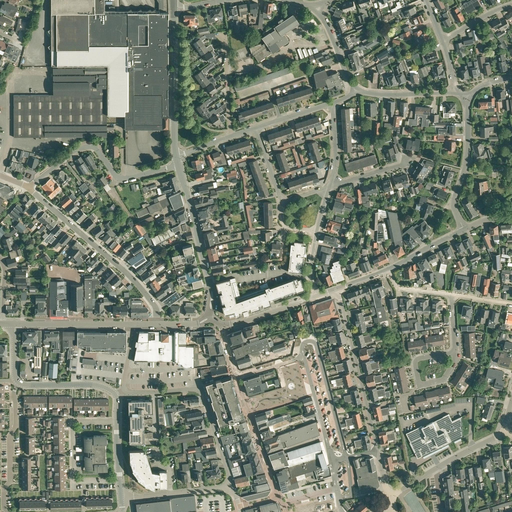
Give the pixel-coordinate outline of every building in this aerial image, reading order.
[(14,95),(14,137),(78,137),(96,137),(99,137),(107,137),(107,130),(107,127),(107,111),(108,111),(108,116),(125,116),(125,124),(125,129),(160,129),(164,129),(169,129),(169,116),(168,115),(168,74),(169,74),(169,67),(168,67),(168,13),(159,13),(159,10),(156,10),(155,9),(152,10),(151,10),(150,9),(147,10),(142,10),(141,9),(137,10),(132,10),(131,9),(127,10),(104,11),(104,0),(51,0),(51,30),(50,29),(47,31),(50,34),(51,34),(51,46),(50,45),(48,47),(50,50),(52,50),(52,59),(52,67),(53,67),(53,95),(28,95),(23,95),(14,95)] [(350,10),(356,8),(353,0),(347,2),(350,10)] [(367,8),(364,0),(358,0),(361,7),(362,9),(367,8)] [(441,0),(436,0),(434,1),(439,10),(445,7),(444,5),(441,0)] [(462,5),(464,8),(467,14),(471,12),(481,6),(478,0),(477,0),(470,0),(467,2),(466,2),(464,3),(464,4),(462,5)] [(15,7),(5,2),(3,5),(2,5),(0,9),(0,10),(13,17),(16,11),(17,11),(18,8),(15,7)] [(263,9),(263,12),(262,18),(267,18),(267,15),(270,16),(271,12),(272,12),(272,9),(271,9),(272,3),(264,2),(264,5),(263,5),(263,9)] [(344,12),(350,10),(347,2),(342,4),(344,12)] [(257,17),(256,12),(257,12),(257,7),(257,3),(249,4),(250,12),(253,12),(253,17),(257,17)] [(247,9),(246,4),(238,5),(240,17),(243,17),(243,15),(248,14),(247,9)] [(233,6),(233,5),(230,6),(230,7),(229,7),(230,10),(228,10),(229,15),(233,14),(234,21),(238,20),(237,13),(236,6),(233,6)] [(411,8),(410,5),(392,13),(393,16),(401,13),(403,18),(407,17),(409,17),(409,15),(416,12),(414,7),(411,8)] [(462,11),(459,7),(457,8),(453,10),(455,15),(454,15),(458,22),(464,19),(461,12),(462,11)] [(208,23),(214,22),(213,17),(222,16),(221,8),(210,10),(210,14),(206,15),(208,23)] [(446,27),(451,24),(450,21),(451,21),(447,12),(442,14),(445,19),(443,20),(445,24),(444,25),(445,27),(446,27)] [(298,23),(293,14),(283,21),(282,19),(278,21),(280,23),(276,26),(275,25),(263,33),(264,36),(261,38),(265,42),(261,45),(261,43),(249,48),(251,54),(253,53),(255,55),(254,55),(258,62),(272,53),(279,48),(278,47),(281,45),(284,46),(285,45),(286,45),(287,45),(287,44),(288,44),(288,43),(289,43),(289,42),(289,41),(289,40),(289,39),(289,38),(289,37),(288,36),(287,35),(286,35),(285,34),(285,35),(283,33),(298,23)] [(184,24),(197,24),(197,19),(197,15),(194,15),(184,15),(184,16),(183,17),(183,18),(184,19),(184,24)] [(423,22),(421,15),(415,17),(416,17),(414,18),(414,16),(410,17),(412,23),(413,22),(414,25),(423,22)] [(1,17),(0,16),(0,23),(2,25),(4,22),(11,25),(12,22),(1,16),(1,17)] [(337,27),(345,24),(343,18),(335,21),(337,27)] [(501,23),(499,18),(492,22),(495,29),(499,27),(501,30),(509,26),(506,19),(504,20),(504,21),(501,23)] [(345,24),(337,27),(339,33),(347,30),(346,26),(350,25),(349,22),(345,24)] [(198,36),(206,34),(210,33),(209,27),(197,29),(198,36)] [(411,30),(406,32),(403,34),(404,38),(405,40),(411,38),(415,38),(419,36),(422,44),(431,41),(427,32),(423,34),(421,29),(413,33),(412,30),(411,30)] [(197,49),(204,44),(201,41),(206,38),(215,36),(214,33),(209,34),(204,35),(203,36),(202,35),(198,36),(192,37),(195,41),(193,43),(197,49)] [(343,43),(356,38),(355,36),(350,38),(349,34),(341,37),(343,43)] [(366,47),(375,42),(372,37),(363,43),(366,47)] [(474,43),(474,41),(473,37),(463,39),(465,45),(474,43)] [(504,48),(508,46),(502,37),(499,38),(501,43),(503,45),(504,48)] [(356,38),(343,43),(346,48),(353,45),(352,43),(355,41),(354,39),(356,39),(356,38)] [(0,49),(5,51),(8,44),(4,42),(0,48),(0,49)] [(464,51),(462,42),(455,44),(458,53),(459,52),(460,56),(466,55),(465,51),(464,51)] [(8,44),(5,51),(9,53),(7,57),(11,59),(13,55),(12,55),(14,52),(11,50),(13,46),(8,44)] [(208,53),(214,49),(211,44),(206,47),(204,44),(197,49),(201,55),(206,51),(208,53)] [(302,58),(310,56),(308,48),(304,49),(303,48),(299,49),(302,58)] [(214,49),(208,53),(205,55),(209,62),(215,58),(215,57),(219,54),(217,51),(215,53),(213,50),(214,49)] [(377,56),(379,60),(389,54),(387,49),(377,56)] [(351,62),(359,59),(357,51),(348,54),(351,62)] [(428,54),(427,51),(421,53),(423,59),(428,57),(429,61),(438,58),(436,51),(428,54)] [(323,57),(321,53),(314,55),(317,63),(322,62),(323,64),(331,61),(329,54),(323,57)] [(505,61),(503,54),(498,55),(499,62),(498,62),(500,71),(507,70),(505,61)] [(477,60),(479,68),(483,68),(484,74),(491,73),(489,62),(485,62),(484,56),(483,56),(482,55),(479,55),(477,56),(477,57),(477,60)] [(383,66),(390,63),(390,62),(388,58),(381,60),(381,62),(383,65),(383,66)] [(354,70),(362,67),(359,59),(351,62),(354,70)] [(406,63),(405,59),(401,60),(406,72),(409,71),(407,65),(407,64),(407,63),(406,63)] [(479,68),(477,60),(473,60),(475,67),(470,68),(471,77),(472,77),(473,78),(475,77),(475,76),(476,76),(480,75),(479,68)] [(205,76),(203,73),(215,65),(213,62),(195,75),(199,81),(205,76)] [(397,68),(395,69),(397,75),(396,76),(399,83),(405,81),(402,73),(401,74),(400,71),(404,69),(401,63),(396,65),(397,68)] [(443,71),(442,64),(432,66),(434,72),(432,72),(434,78),(445,76),(444,71),(443,71)] [(421,77),(429,74),(425,66),(418,69),(417,69),(421,77)] [(467,69),(466,66),(463,66),(464,70),(460,71),(461,79),(469,78),(467,69)] [(328,76),(324,68),(312,73),(315,89),(327,84),(329,90),(333,88),(334,90),(340,88),(343,87),(338,72),(328,76)] [(377,82),(378,72),(372,71),(372,69),(369,69),(369,75),(371,75),(371,81),(377,82)] [(412,82),(419,80),(416,70),(410,72),(411,75),(410,75),(412,82)] [(392,76),(391,74),(387,76),(391,85),(398,84),(394,75),(392,76)] [(215,82),(216,81),(212,76),(208,79),(205,76),(199,81),(203,87),(208,83),(210,85),(212,83),(215,82)] [(216,84),(215,82),(212,83),(210,85),(206,88),(212,95),(218,90),(223,87),(220,82),(216,84)] [(305,90),(307,97),(313,95),(311,88),(305,90)] [(501,101),(501,98),(505,98),(504,89),(497,90),(498,99),(499,102),(501,101)] [(302,99),(307,97),(305,90),(299,91),(302,99)] [(296,101),(302,99),(299,91),(294,93),(296,101)] [(290,103),(288,95),(287,93),(285,93),(285,96),(282,97),(285,105),(290,103)] [(290,103),(296,101),(294,93),(288,95),(290,103)] [(279,106),(285,105),(282,97),(276,99),(279,106)] [(494,111),(494,98),(489,98),(490,101),(487,101),(479,101),(479,108),(487,108),(487,112),(494,111)] [(203,102),(203,103),(196,108),(201,113),(207,108),(205,105),(209,102),(207,99),(203,102)] [(269,112),(274,110),(272,102),(266,104),(269,112)] [(366,115),(376,115),(376,103),(366,103),(366,115)] [(443,117),(451,117),(450,113),(455,112),(455,103),(446,104),(447,111),(443,112),(443,117)] [(263,114),(269,112),(266,104),(260,106),(263,114)] [(210,118),(218,113),(223,110),(220,106),(215,110),(214,108),(209,111),(207,108),(201,113),(205,119),(209,116),(210,119),(210,118)] [(243,112),(246,119),(251,117),(249,110),(248,106),(242,108),(243,112)] [(257,116),(263,114),(260,106),(255,108),(257,116)] [(422,117),(423,107),(416,106),(415,113),(415,119),(409,119),(408,128),(411,127),(412,125),(417,126),(418,120),(418,116),(422,117)] [(430,108),(423,107),(422,117),(422,125),(422,126),(425,126),(429,126),(429,122),(426,122),(426,119),(426,117),(426,114),(430,114),(430,108)] [(251,117),(257,116),(255,108),(249,110),(251,117)] [(239,118),(240,121),(246,119),(243,112),(237,114),(236,110),(234,111),(236,119),(239,118)] [(220,116),(218,113),(210,118),(215,125),(221,121),(222,123),(225,121),(225,117),(223,114),(220,116)] [(406,126),(401,126),(398,125),(399,116),(395,115),(393,129),(394,130),(397,131),(397,133),(399,133),(405,134),(405,128),(406,126)] [(315,126),(321,124),(318,116),(312,118),(315,126)] [(309,128),(315,126),(312,118),(307,120),(309,128)] [(303,130),(309,128),(307,120),(301,122),(303,130)] [(297,132),(303,130),(301,122),(295,124),(297,132)] [(450,134),(450,133),(455,134),(456,126),(450,126),(447,126),(447,129),(442,129),(442,134),(450,134)] [(480,137),(483,137),(483,136),(489,136),(489,129),(493,129),(493,126),(480,126),(480,137)] [(285,129),(287,137),(293,135),(291,128),(285,129)] [(284,138),(287,137),(285,129),(279,131),(282,139),(281,139),(282,141),(284,141),(284,138)] [(276,141),(281,139),(282,139),(279,131),(274,133),(276,141)] [(270,142),(276,141),(274,133),(268,135),(270,142)] [(396,143),(398,143),(396,136),(393,137),(395,144),(392,145),(393,148),(385,150),(388,160),(396,157),(395,153),(398,152),(396,143)] [(452,153),(452,150),(455,150),(456,150),(456,147),(455,147),(455,141),(450,141),(450,138),(446,138),(446,141),(445,141),(445,149),(448,149),(448,153),(452,153)] [(418,150),(420,139),(415,139),(415,141),(408,140),(406,148),(418,150)] [(116,145),(115,140),(110,140),(110,156),(118,156),(118,145),(116,145)] [(243,142),(246,149),(252,148),(249,140),(243,142)] [(310,150),(317,147),(315,141),(308,144),(310,150)] [(240,151),(246,149),(243,142),(237,144),(240,151)] [(484,151),(482,143),(472,145),(474,153),(473,153),(475,160),(487,156),(487,158),(492,156),(489,149),(485,150),(486,150),(484,151)] [(237,144),(232,145),(234,153),(240,151),(237,144)] [(228,155),(234,153),(232,145),(226,147),(228,155)] [(312,155),(319,153),(317,147),(310,150),(312,155)] [(11,161),(9,168),(15,169),(18,157),(20,151),(17,150),(15,156),(13,156),(11,161)] [(18,157),(15,169),(21,171),(21,170),(23,165),(21,164),(23,156),(23,155),(24,151),(20,151),(18,157)] [(278,160),(285,157),(283,151),(276,154),(278,160)] [(220,156),(219,152),(212,154),(215,161),(218,159),(219,164),(226,162),(223,155),(220,156)] [(314,161),(321,159),(319,153),(312,155),(314,161)] [(91,170),(96,167),(94,162),(90,154),(84,158),(88,166),(91,170)] [(370,165),(377,163),(375,154),(367,157),(370,165)] [(36,168),(39,159),(30,157),(28,166),(36,168)] [(84,162),(80,157),(75,160),(79,166),(77,166),(82,174),(89,170),(84,162)] [(280,166),(287,163),(285,157),(278,160),(280,166)] [(362,168),(370,165),(367,157),(360,159),(362,168)] [(201,159),(198,159),(192,161),(193,166),(192,166),(193,169),(194,168),(194,169),(197,168),(197,170),(202,169),(201,162),(202,161),(201,159)] [(355,170),(362,168),(360,159),(352,162),(355,170)] [(251,168),(259,166),(257,160),(249,162),(251,168)] [(426,165),(425,167),(419,163),(416,168),(424,174),(425,173),(428,175),(431,170),(428,168),(429,166),(430,166),(433,167),(434,163),(426,160),(425,164),(426,165)] [(238,164),(241,172),(243,171),(241,166),(246,165),(245,161),(238,164)] [(348,173),(355,170),(352,162),(345,164),(348,173)] [(282,172),(289,169),(287,163),(280,166),(282,172)] [(452,179),(454,172),(446,170),(447,166),(444,165),(442,171),(442,173),(443,173),(442,176),(452,179)] [(503,170),(503,166),(492,165),(492,172),(489,172),(489,177),(497,177),(497,173),(496,173),(496,170),(503,170)] [(253,174),(261,171),(259,166),(251,168),(253,174)] [(203,172),(195,174),(197,180),(204,178),(204,180),(212,178),(211,172),(212,172),(211,168),(206,170),(202,171),(203,172)] [(421,178),(424,174),(416,168),(413,173),(419,177),(417,180),(422,183),(424,180),(421,178)] [(309,170),(311,175),(313,183),(319,181),(316,173),(315,169),(309,170)] [(237,177),(236,172),(236,170),(231,171),(231,173),(227,173),(228,179),(237,177)] [(66,175),(61,171),(55,177),(57,179),(56,180),(62,185),(69,178),(66,175)] [(255,180),(263,177),(261,171),(253,174),(248,175),(250,178),(253,177),(252,177),(254,176),(255,180)] [(403,186),(408,185),(409,184),(406,174),(400,176),(403,186)] [(102,187),(108,182),(103,175),(97,180),(102,187)] [(307,185),(313,183),(311,175),(305,177),(307,185)] [(167,178),(161,180),(163,186),(177,182),(175,176),(167,178)] [(397,188),(403,186),(400,176),(394,178),(397,188)] [(450,185),(452,179),(442,176),(442,177),(439,179),(438,178),(436,184),(440,186),(441,183),(450,185)] [(257,185),(265,183),(263,177),(255,180),(257,185)] [(302,186),(299,179),(298,177),(296,178),(297,179),(293,181),(296,188),(302,186)] [(302,186),(307,185),(305,177),(299,179),(302,186)] [(56,188),(58,185),(56,183),(56,184),(51,178),(46,183),(52,189),(54,187),(56,188)] [(390,183),(389,180),(383,182),(384,185),(383,185),(385,192),(390,190),(391,193),(394,192),(391,183),(390,183)] [(290,190),(296,188),(293,181),(288,182),(290,190)] [(475,196),(486,195),(485,190),(488,190),(487,181),(474,182),(475,196)] [(8,186),(0,182),(0,195),(0,197),(1,197),(1,196),(11,200),(12,198),(13,198),(14,195),(13,195),(14,194),(13,194),(15,191),(14,189),(12,188),(10,187),(11,186),(8,185),(8,186)] [(79,187),(82,192),(84,191),(89,187),(84,182),(79,187)] [(164,193),(171,191),(179,189),(177,182),(163,186),(160,188),(162,194),(164,193)] [(375,182),(363,186),(366,195),(368,195),(378,191),(375,182)] [(60,188),(58,185),(56,188),(54,187),(52,189),(46,183),(42,187),(47,192),(46,192),(51,197),(60,188)] [(107,192),(111,189),(107,183),(103,186),(107,192)] [(140,183),(132,186),(134,192),(142,190),(140,183)] [(259,191),(267,188),(265,183),(257,185),(259,191)] [(157,188),(156,184),(149,186),(146,187),(146,186),(142,187),(143,193),(154,189),(157,188)] [(200,193),(208,191),(208,189),(214,187),(213,184),(203,186),(199,187),(200,193)] [(90,199),(95,195),(89,187),(84,191),(82,192),(83,192),(80,194),(84,199),(86,197),(87,197),(88,196),(90,199)] [(438,191),(435,190),(436,188),(433,187),(431,192),(434,194),(434,193),(436,194),(436,196),(444,199),(445,195),(446,193),(442,191),(442,190),(439,189),(438,191)] [(267,188),(259,191),(261,194),(255,196),(256,200),(267,197),(267,195),(269,194),(267,188)] [(147,207),(136,212),(137,215),(138,217),(149,213),(150,214),(163,208),(162,208),(171,203),(173,206),(170,207),(171,211),(174,209),(183,204),(180,192),(169,197),(168,197),(159,201),(150,205),(147,206),(147,207)] [(344,195),(344,193),(342,192),(340,193),(338,193),(336,200),(345,202),(352,204),(353,199),(346,198),(347,195),(344,195)] [(33,201),(27,195),(21,202),(25,206),(23,209),(25,211),(28,208),(27,207),(33,201)] [(72,201),(68,196),(60,203),(64,208),(72,201)] [(93,205),(98,200),(94,196),(90,201),(93,205)] [(196,207),(204,205),(214,203),(213,199),(209,200),(208,198),(203,200),(202,198),(194,200),(196,207)] [(427,216),(428,212),(431,213),(433,209),(431,208),(432,205),(425,203),(426,200),(420,198),(419,204),(417,204),(416,209),(423,211),(422,215),(427,216)] [(473,207),(467,198),(461,201),(471,218),(478,215),(475,209),(477,208),(475,205),(473,207)] [(71,215),(78,208),(74,204),(77,201),(75,199),(72,201),(72,202),(65,208),(71,215)] [(345,204),(335,202),(333,211),(342,214),(344,207),(352,209),(353,204),(345,202),(345,204)] [(17,220),(25,211),(23,209),(17,204),(9,214),(17,220)] [(36,204),(29,212),(35,218),(42,210),(36,204)] [(220,206),(219,204),(218,204),(211,206),(196,209),(199,219),(210,217),(209,211),(219,208),(218,207),(220,206)] [(178,218),(186,214),(185,208),(175,213),(169,215),(165,217),(165,216),(163,216),(154,221),(149,224),(151,227),(165,220),(166,222),(170,221),(170,222),(178,218)] [(80,223),(87,216),(80,209),(73,216),(80,223)] [(402,240),(403,240),(397,213),(388,211),(389,218),(387,219),(389,231),(390,231),(392,242),(393,241),(402,240)] [(44,224),(50,218),(44,212),(38,219),(44,224)] [(88,231),(95,224),(92,221),(95,218),(92,214),(84,221),(86,223),(84,225),(88,231)] [(179,223),(188,219),(186,214),(178,218),(170,222),(172,226),(173,227),(179,223)] [(154,221),(152,216),(139,221),(139,222),(140,223),(141,225),(143,227),(149,223),(149,224),(154,221)] [(50,230),(56,223),(50,218),(44,224),(50,230)] [(202,231),(210,229),(210,224),(208,218),(206,219),(199,220),(202,231)] [(180,224),(179,223),(173,227),(171,228),(151,238),(155,246),(160,243),(175,235),(173,232),(179,229),(180,233),(187,231),(187,230),(187,229),(189,230),(189,231),(191,230),(190,230),(188,220),(180,224)] [(20,221),(15,227),(21,233),(26,227),(20,221)] [(104,225),(108,230),(110,229),(112,227),(109,221),(104,225)] [(340,229),(341,224),(330,221),(327,230),(334,232),(335,227),(340,229)] [(33,230),(37,227),(32,222),(28,226),(27,228),(31,231),(32,230),(33,230)] [(411,227),(410,228),(414,233),(416,232),(422,239),(426,236),(425,235),(429,233),(427,231),(430,229),(426,224),(423,226),(421,224),(418,226),(417,225),(412,228),(411,227)] [(60,226),(60,227),(57,225),(48,235),(45,238),(51,244),(56,238),(53,236),(55,234),(57,235),(62,229),(61,229),(62,228),(60,226)] [(494,240),(499,239),(498,234),(499,234),(498,225),(490,226),(491,234),(492,234),(492,237),(493,237),(494,240)] [(509,237),(508,233),(508,232),(507,232),(506,225),(499,225),(499,232),(500,235),(503,235),(503,232),(505,232),(506,237),(507,237),(507,238),(508,238),(508,237),(509,237)] [(91,231),(96,238),(104,233),(99,226),(91,231)] [(4,235),(7,238),(2,240),(6,250),(13,248),(12,244),(13,243),(11,237),(17,231),(13,227),(8,232),(4,235)] [(136,231),(140,236),(146,232),(142,227),(136,231)] [(412,235),(414,233),(410,228),(405,232),(408,236),(405,239),(406,242),(405,242),(408,246),(409,245),(411,248),(413,246),(417,243),(413,238),(414,238),(412,235)] [(116,234),(110,229),(108,230),(99,237),(102,239),(103,239),(107,243),(112,238),(112,237),(116,234)] [(189,237),(192,236),(191,230),(189,231),(189,230),(187,229),(187,230),(187,231),(180,233),(179,234),(180,235),(183,237),(184,236),(184,239),(189,238),(189,237)] [(215,237),(214,237),(213,231),(203,234),(204,240),(215,237)] [(261,240),(269,240),(269,236),(272,236),(272,232),(261,233),(261,240)] [(56,238),(51,244),(56,249),(62,243),(64,245),(71,237),(66,233),(59,240),(57,237),(56,238)] [(492,246),(487,234),(482,236),(487,248),(492,246)] [(115,251),(120,245),(118,243),(122,239),(120,236),(114,240),(109,246),(115,251)] [(215,237),(204,240),(206,246),(219,242),(217,236),(214,237),(215,237)] [(325,236),(324,242),(331,243),(330,246),(329,245),(329,246),(338,248),(339,244),(337,243),(338,239),(325,236)] [(474,253),(471,246),(473,245),(469,237),(463,240),(466,248),(467,248),(470,254),(474,253)] [(396,249),(394,250),(398,257),(404,253),(400,246),(403,244),(402,240),(393,241),(394,246),(396,249)] [(79,250),(83,246),(76,241),(72,247),(73,248),(68,253),(70,255),(72,256),(75,253),(77,251),(78,249),(79,250)] [(280,248),(281,242),(277,241),(276,244),(272,244),(271,252),(279,253),(279,255),(281,256),(282,249),(280,248)] [(466,249),(462,241),(455,244),(459,252),(464,250),(465,253),(467,252),(466,249)] [(302,245),(303,243),(294,242),(294,244),(291,244),(289,255),(290,255),(288,272),(302,273),(304,257),(304,254),(305,254),(306,246),(302,245)] [(66,251),(71,245),(68,243),(65,247),(62,251),(64,253),(66,255),(68,252),(66,251)] [(131,243),(125,246),(125,247),(123,248),(118,254),(123,259),(129,252),(127,251),(133,247),(131,243)] [(131,250),(134,256),(143,250),(145,248),(141,243),(131,250)] [(173,264),(174,264),(174,265),(182,262),(185,261),(186,264),(191,262),(191,263),(196,262),(195,257),(193,258),(191,252),(194,251),(192,245),(182,247),(184,254),(180,255),(180,254),(172,256),(173,261),(172,261),(173,264)] [(77,251),(75,253),(80,257),(82,255),(84,253),(85,254),(88,250),(87,249),(83,246),(79,250),(78,249),(77,251)] [(455,257),(454,254),(450,246),(443,249),(447,257),(451,255),(452,259),(455,257)] [(323,255),(321,262),(329,264),(332,249),(322,247),(320,254),(323,255)] [(9,268),(18,265),(15,257),(17,257),(17,256),(22,255),(20,248),(9,252),(11,258),(6,260),(9,268)] [(380,256),(379,253),(380,253),(379,249),(376,250),(382,264),(388,261),(385,254),(380,256)] [(376,267),(382,264),(376,250),(373,251),(375,255),(372,256),(373,259),(376,267)] [(435,253),(428,257),(430,260),(431,263),(436,260),(438,259),(440,258),(441,261),(442,261),(441,263),(439,272),(445,273),(447,264),(448,260),(447,258),(445,259),(441,250),(437,252),(437,254),(436,254),(435,253)] [(147,260),(141,251),(127,260),(135,268),(147,260)] [(217,252),(208,254),(210,261),(218,258),(217,255),(220,254),(224,253),(223,251),(219,252),(217,252)] [(472,264),(473,264),(476,263),(476,261),(481,258),(479,252),(469,256),(472,264)] [(78,265),(83,259),(80,257),(75,253),(72,256),(72,257),(70,259),(74,263),(75,262),(76,262),(76,263),(78,265)] [(493,269),(501,269),(500,254),(492,255),(493,269)] [(90,272),(98,264),(98,263),(100,261),(95,257),(92,260),(90,257),(86,261),(90,265),(87,269),(90,272)] [(363,272),(371,269),(367,257),(363,258),(364,262),(360,264),(363,272)] [(460,260),(463,266),(464,268),(468,266),(467,265),(468,264),(465,257),(459,259),(460,260)] [(430,266),(426,258),(423,260),(422,259),(419,261),(420,261),(418,262),(422,270),(426,268),(428,272),(427,272),(428,282),(434,281),(433,272),(430,266)] [(163,265),(167,263),(164,259),(156,265),(153,267),(155,271),(158,269),(159,271),(165,267),(163,265)] [(224,266),(222,259),(210,262),(212,268),(224,266)] [(341,269),(340,265),(342,265),(340,260),(333,262),(334,265),(332,266),(333,267),(330,268),(332,272),(330,272),(334,283),(344,279),(341,269)] [(462,266),(463,266),(460,260),(455,263),(457,267),(454,269),(455,272),(463,268),(462,266)] [(145,267),(149,264),(146,261),(142,264),(136,269),(140,275),(146,269),(145,267)] [(359,266),(356,267),(354,262),(346,265),(349,272),(347,272),(349,277),(361,273),(359,268),(359,266)] [(98,264),(90,272),(94,275),(97,272),(100,274),(106,267),(102,263),(100,265),(98,264)] [(333,282),(331,278),(332,277),(329,270),(330,269),(331,265),(323,264),(324,267),(327,275),(323,277),(323,278),(324,281),(326,285),(331,283),(333,282)] [(416,270),(415,264),(411,266),(411,265),(405,268),(403,269),(405,278),(415,277),(415,272),(416,272),(416,270)] [(183,266),(182,265),(177,266),(177,265),(172,267),(173,269),(172,269),(173,269),(174,271),(176,271),(176,272),(176,273),(177,274),(178,274),(178,275),(179,275),(180,275),(181,274),(182,273),(182,272),(182,271),(182,270),(181,269),(183,269),(183,266),(184,266),(184,265),(183,266)] [(224,266),(212,268),(213,276),(224,274),(223,268),(224,268),(224,269),(228,268),(228,265),(224,266)] [(28,271),(28,267),(22,267),(22,270),(16,270),(16,277),(25,278),(25,270),(28,271)] [(177,277),(177,280),(178,280),(179,285),(183,284),(183,285),(184,285),(184,286),(185,287),(186,288),(187,288),(188,288),(189,288),(190,288),(191,288),(191,289),(189,281),(191,280),(193,287),(203,284),(201,278),(199,278),(197,273),(199,272),(198,267),(193,269),(193,271),(188,272),(188,273),(185,274),(177,277)] [(151,268),(150,269),(140,276),(145,283),(156,276),(151,268)] [(104,286),(109,281),(116,274),(110,269),(103,276),(106,278),(101,282),(104,286)] [(165,277),(163,273),(159,276),(154,279),(154,280),(149,283),(155,291),(161,287),(157,282),(161,279),(165,277)] [(455,282),(455,283),(458,283),(457,287),(457,288),(465,290),(465,287),(466,286),(467,284),(466,283),(466,281),(468,281),(469,277),(463,276),(456,274),(456,275),(455,282)] [(479,285),(479,282),(475,282),(477,274),(472,274),(470,284),(475,285),(479,285)] [(115,286),(121,281),(117,276),(111,281),(110,281),(105,286),(109,292),(109,298),(116,298),(116,291),(111,291),(113,289),(111,286),(113,284),(115,286)] [(25,278),(16,277),(14,277),(14,285),(18,285),(18,287),(26,288),(26,282),(25,282),(25,278)] [(240,297),(239,292),(235,278),(216,283),(224,314),(228,313),(229,316),(235,314),(236,317),(271,304),(269,299),(273,298),(274,301),(304,290),(300,279),(297,280),(296,278),(269,288),(269,286),(240,297)] [(482,284),(481,292),(487,294),(489,285),(490,279),(487,278),(487,279),(484,278),(483,285),(482,284)] [(66,293),(66,292),(66,291),(66,281),(64,281),(64,280),(49,280),(49,279),(46,280),(46,281),(46,286),(46,287),(50,287),(50,289),(50,296),(50,316),(68,316),(68,315),(68,309),(68,300),(68,293),(66,293)] [(101,299),(101,302),(95,302),(95,288),(92,288),(92,284),(92,280),(92,279),(84,280),(84,288),(85,288),(85,300),(85,306),(85,312),(92,312),(95,314),(104,314),(104,310),(103,310),(103,305),(108,305),(108,309),(109,309),(109,305),(109,298),(109,297),(103,297),(103,299),(101,299)] [(388,320),(386,309),(385,306),(382,306),(381,299),(382,299),(381,298),(382,297),(387,294),(384,286),(384,287),(382,281),(372,285),(373,290),(372,291),(379,322),(388,320)] [(492,283),(491,294),(498,295),(500,284),(492,283)] [(71,309),(72,309),(72,313),(74,316),(79,316),(81,313),(81,309),(83,309),(83,306),(85,306),(85,300),(82,300),(82,284),(70,285),(70,300),(68,300),(68,309),(70,309),(71,309)] [(159,299),(166,294),(165,292),(170,289),(167,284),(155,293),(159,299)] [(365,300),(367,299),(363,288),(358,290),(361,297),(364,296),(365,300)] [(177,293),(176,292),(176,291),(162,301),(162,302),(162,301),(163,302),(164,303),(165,304),(167,307),(168,306),(178,299),(179,301),(187,296),(185,294),(183,296),(183,295),(182,296),(179,292),(177,293)] [(355,304),(357,303),(353,292),(347,294),(350,301),(353,300),(355,304)] [(46,296),(35,296),(35,307),(35,314),(46,314),(46,307),(46,296)] [(391,315),(398,314),(397,307),(398,307),(396,298),(389,299),(390,309),(391,315)] [(335,311),(332,300),(319,304),(318,302),(309,305),(314,323),(339,317),(337,310),(335,311)] [(441,312),(441,301),(432,300),(431,311),(441,312)] [(186,303),(186,305),(184,305),(184,315),(196,315),(195,308),(193,308),(193,303),(186,303)] [(148,314),(148,309),(146,307),(143,307),(143,305),(142,304),(131,304),(131,314),(148,314)] [(6,306),(6,314),(18,314),(18,312),(20,312),(20,308),(20,305),(16,305),(16,308),(11,308),(11,306),(6,306)] [(471,312),(472,307),(464,305),(462,315),(466,316),(466,318),(471,319),(472,312),(471,312)] [(179,314),(179,306),(171,306),(170,307),(169,308),(169,314),(179,314)] [(487,318),(489,310),(481,309),(479,316),(478,315),(477,321),(485,322),(486,317),(487,318)] [(301,315),(300,310),(293,312),(296,320),(299,319),(300,321),(299,321),(300,324),(304,323),(303,320),(302,318),(301,315)] [(498,321),(499,312),(492,311),(491,317),(488,317),(487,326),(495,328),(496,321),(498,321)] [(360,320),(370,318),(370,315),(363,317),(362,312),(355,314),(356,319),(359,318),(360,320)] [(321,328),(341,323),(339,318),(331,320),(332,322),(325,324),(325,325),(322,325),(321,326),(321,328)] [(356,319),(357,327),(361,326),(361,324),(365,323),(364,321),(371,320),(370,318),(360,320),(359,318),(356,319)] [(410,327),(410,332),(418,331),(416,321),(413,322),(414,327),(410,327)] [(361,326),(357,327),(358,327),(359,332),(367,330),(366,327),(372,326),(372,323),(365,325),(365,323),(361,324),(361,326)] [(243,330),(245,337),(246,337),(255,334),(254,332),(259,331),(257,324),(252,325),(243,328),(243,329),(243,330)] [(245,337),(243,330),(242,330),(242,329),(228,334),(231,345),(245,340),(244,337),(245,337)] [(41,337),(41,331),(30,331),(30,332),(27,332),(27,331),(25,331),(24,332),(23,332),(23,336),(23,341),(23,343),(28,343),(28,344),(27,344),(27,353),(30,353),(30,356),(34,356),(34,368),(41,368),(41,346),(41,337)] [(52,341),(52,331),(45,331),(45,340),(43,340),(43,342),(45,344),(50,345),(50,340),(52,340),(52,341)] [(74,346),(74,331),(63,331),(63,346),(63,347),(64,348),(68,348),(69,347),(69,348),(68,350),(67,359),(67,367),(67,369),(71,370),(71,367),(72,367),(72,360),(73,350),(74,350),(74,346)] [(125,331),(77,331),(76,346),(85,347),(85,351),(125,352),(125,331)] [(194,347),(186,347),(186,332),(178,332),(178,331),(174,331),(174,335),(168,335),(169,333),(161,333),(161,334),(159,334),(159,333),(148,333),(148,332),(139,331),(137,341),(136,340),(135,346),(136,346),(134,361),(178,361),(178,364),(182,364),(182,365),(183,366),(184,367),(185,367),(186,368),(187,368),(188,368),(189,367),(190,367),(191,366),(191,368),(194,368),(194,359),(194,353),(194,347)] [(329,340),(344,337),(343,331),(335,333),(336,335),(328,337),(329,340)] [(207,341),(215,340),(215,335),(204,335),(204,336),(196,336),(197,343),(205,342),(205,343),(207,341)] [(372,338),(357,341),(358,347),(366,345),(365,343),(373,341),(372,341),(375,340),(376,343),(382,342),(381,338),(380,336),(377,336),(372,338)] [(506,338),(500,336),(500,337),(498,336),(497,340),(499,340),(499,341),(505,343),(503,351),(508,352),(508,349),(511,350),(511,342),(506,341),(507,338),(506,338)] [(248,354),(259,350),(265,348),(267,348),(273,345),(272,341),(268,342),(267,338),(243,345),(243,344),(241,344),(241,345),(231,348),(235,358),(248,354)] [(204,353),(209,354),(224,352),(220,340),(215,340),(207,341),(205,343),(205,344),(203,344),(204,352),(204,353)] [(274,353),(286,349),(284,343),(272,346),(274,353)] [(204,353),(204,352),(200,352),(199,352),(198,345),(194,345),(194,347),(194,353),(198,353),(200,353),(200,354),(204,354),(204,353)] [(329,355),(344,351),(342,346),(335,348),(335,350),(328,352),(329,355)] [(259,350),(248,354),(248,355),(237,359),(240,368),(258,362),(256,356),(260,355),(259,350)] [(508,366),(511,358),(506,356),(507,353),(496,350),(493,358),(499,359),(498,363),(508,366)] [(375,351),(360,355),(361,358),(362,358),(362,360),(369,358),(369,356),(376,354),(375,351)] [(217,365),(227,364),(223,353),(215,354),(216,359),(213,360),(214,361),(210,361),(211,366),(217,365)] [(336,368),(351,364),(350,359),(342,361),(343,363),(335,365),(336,368)] [(56,376),(57,363),(49,362),(49,375),(56,376)] [(261,366),(264,373),(273,368),(269,362),(261,366)] [(474,373),(470,371),(473,367),(465,362),(461,367),(473,375),(474,373)] [(379,364),(364,368),(365,374),(372,372),(372,370),(379,368),(379,364)] [(214,381),(218,380),(218,379),(229,375),(226,366),(210,369),(211,371),(209,372),(209,369),(200,370),(201,374),(202,373),(204,377),(212,375),(214,381)] [(391,373),(391,375),(405,373),(404,367),(394,368),(395,372),(391,373)] [(472,376),(473,375),(461,367),(458,372),(466,377),(468,374),(472,376)] [(497,371),(489,368),(485,381),(488,381),(489,377),(496,379),(494,388),(502,390),(503,387),(504,381),(502,380),(504,372),(497,370),(497,371)] [(265,379),(274,376),(273,371),(259,375),(259,376),(244,380),(243,380),(248,395),(248,394),(264,390),(260,377),(261,377),(261,380),(265,379)] [(464,381),(466,377),(458,372),(455,377),(467,385),(468,383),(464,381)] [(336,383),(351,379),(349,374),(342,375),(342,378),(335,379),(336,383)] [(225,425),(225,426),(238,421),(245,419),(241,409),(240,409),(238,401),(239,401),(236,392),(235,393),(232,385),(233,385),(231,376),(220,379),(218,380),(214,381),(205,384),(208,393),(209,393),(211,400),(210,401),(213,409),(214,409),(217,417),(216,417),(219,426),(225,424),(225,425)] [(467,385),(455,377),(451,383),(460,388),(462,384),(466,387),(467,385)] [(382,378),(367,381),(368,385),(369,385),(369,386),(376,385),(375,383),(383,381),(382,378)] [(393,387),(407,384),(406,379),(397,380),(397,384),(393,385),(393,387)] [(448,402),(447,397),(451,397),(449,387),(443,389),(446,402),(448,402)] [(444,403),(446,402),(443,389),(437,390),(439,399),(443,398),(444,403)] [(352,398),(359,396),(357,390),(350,391),(351,394),(343,396),(344,399),(352,398)] [(436,400),(439,399),(437,390),(431,391),(435,405),(437,404),(436,400)] [(433,405),(435,405),(431,391),(426,393),(428,402),(432,401),(433,405)] [(385,392),(370,395),(371,400),(379,399),(378,397),(386,395),(385,392)] [(428,404),(428,402),(426,393),(425,393),(426,394),(420,396),(423,409),(425,409),(424,405),(428,404)] [(352,398),(344,399),(345,403),(353,401),(353,404),(360,402),(359,396),(352,398)] [(421,410),(423,409),(420,396),(414,397),(416,407),(420,406),(421,410)] [(485,404),(486,398),(477,396),(476,403),(485,404)] [(304,405),(313,402),(311,397),(302,400),(304,405)] [(153,413),(152,399),(149,400),(149,401),(145,401),(145,402),(139,402),(139,401),(131,401),(131,400),(127,400),(127,404),(128,404),(129,418),(130,418),(130,426),(129,426),(129,440),(128,440),(128,444),(132,444),(132,443),(143,443),(142,413),(153,413)] [(490,419),(494,406),(487,404),(485,410),(483,409),(482,412),(484,413),(483,417),(482,420),(487,421),(488,418),(490,419)] [(375,414),(389,411),(388,407),(381,409),(380,406),(373,407),(375,414)] [(306,419),(316,415),(314,410),(304,413),(306,419)] [(187,420),(202,417),(201,411),(186,414),(187,420)] [(259,429),(284,420),(282,416),(268,421),(266,415),(271,413),(270,411),(265,412),(255,415),(259,429)] [(389,411),(375,414),(376,420),(383,419),(382,416),(390,414),(389,411)] [(166,425),(175,424),(173,412),(164,413),(166,425)] [(353,421),(360,419),(359,413),(352,415),(352,418),(345,419),(346,423),(353,421)] [(424,426),(422,427),(421,426),(406,433),(408,437),(416,453),(415,453),(418,458),(422,456),(423,456),(424,456),(426,455),(448,444),(454,441),(461,438),(463,437),(461,417),(462,417),(462,416),(452,421),(449,414),(427,425),(424,426)] [(205,428),(203,419),(199,420),(192,422),(192,421),(185,423),(186,426),(187,426),(192,425),(193,429),(188,430),(188,429),(180,431),(178,431),(178,435),(181,435),(194,433),(193,430),(200,428),(200,429),(205,428)] [(220,436),(249,429),(246,420),(238,422),(238,421),(225,426),(225,425),(217,427),(220,436)] [(312,438),(315,437),(315,436),(319,435),(316,421),(278,435),(263,440),(267,452),(282,447),(286,446),(286,447),(311,437),(312,438)] [(271,434),(269,429),(269,427),(259,430),(263,439),(272,436),(277,435),(276,434),(275,434),(275,433),(271,434)] [(252,438),(249,429),(220,436),(223,445),(235,442),(241,440),(252,438)] [(174,443),(199,439),(199,438),(207,436),(206,431),(198,432),(173,437),(170,437),(171,442),(174,442),(174,443)] [(379,432),(380,439),(395,436),(394,432),(391,433),(391,431),(386,432),(386,431),(379,432)] [(105,462),(104,443),(106,443),(106,435),(93,435),(93,437),(87,438),(87,439),(84,439),(84,450),(85,450),(86,456),(84,456),(84,467),(88,467),(88,469),(94,469),(94,470),(107,470),(107,462),(105,462)] [(355,444),(369,441),(368,435),(361,436),(361,439),(354,441),(355,444)] [(395,436),(380,439),(382,445),(389,444),(388,441),(396,439),(395,436)] [(236,442),(235,442),(236,443),(238,451),(239,455),(256,450),(251,438),(236,442)] [(327,465),(319,441),(284,453),(283,449),(268,454),(274,468),(278,481),(279,481),(282,492),(299,487),(297,481),(306,478),(305,477),(312,475),(314,480),(317,479),(317,480),(331,475),(329,466),(329,464),(328,464),(329,465),(327,465)] [(208,458),(217,456),(215,448),(195,453),(196,458),(202,456),(203,462),(208,461),(208,458)] [(143,452),(143,450),(129,450),(129,454),(128,454),(128,461),(129,460),(130,464),(129,464),(131,470),(134,473),(133,474),(137,479),(140,481),(139,482),(145,486),(148,487),(148,488),(154,490),(155,485),(160,485),(160,488),(167,487),(167,471),(159,471),(159,473),(151,471),(145,452),(143,452)] [(245,459),(242,459),(243,463),(259,459),(256,451),(243,454),(245,459)] [(502,465),(501,457),(500,451),(493,452),(494,458),(494,462),(498,462),(498,466),(502,465)] [(368,472),(375,470),(373,457),(366,459),(366,461),(367,465),(368,472)] [(490,461),(490,458),(482,459),(483,468),(488,467),(489,471),(489,477),(495,476),(495,470),(493,460),(490,461)] [(243,464),(242,464),(246,475),(263,471),(259,459),(243,464)] [(220,469),(219,469),(218,464),(217,460),(211,461),(211,465),(212,465),(213,470),(206,471),(207,479),(221,477),(220,469)] [(398,461),(386,464),(387,470),(394,469),(393,465),(398,464),(398,461)] [(201,479),(200,469),(203,468),(202,462),(195,463),(196,469),(193,469),(194,475),(195,475),(195,480),(201,479)] [(186,473),(186,470),(190,470),(189,463),(182,464),(183,471),(180,471),(181,476),(182,481),(188,481),(187,473),(186,473)] [(368,472),(367,465),(362,466),(360,466),(355,467),(358,479),(357,479),(360,495),(373,492),(372,488),(377,487),(378,485),(375,470),(368,472)] [(237,467),(231,469),(233,476),(242,474),(241,471),(238,472),(237,467)] [(482,475),(481,467),(474,467),(475,475),(476,475),(477,481),(483,481),(482,475)] [(464,473),(464,469),(456,470),(457,478),(460,477),(461,484),(465,483),(464,477),(465,477),(465,473),(464,473)] [(497,482),(506,481),(504,470),(495,471),(497,482)] [(257,482),(267,480),(265,476),(266,476),(264,471),(256,473),(256,474),(252,474),(253,477),(256,476),(256,478),(253,479),(254,481),(257,481),(257,482)] [(254,481),(253,479),(252,479),(251,474),(247,475),(234,478),(237,488),(250,484),(249,482),(254,481)] [(453,490),(454,490),(452,474),(444,478),(446,494),(454,493),(453,490)] [(267,480),(257,482),(250,484),(251,489),(253,488),(253,490),(251,490),(252,493),(252,494),(271,489),(267,480)] [(252,494),(252,493),(248,494),(241,496),(247,500),(267,495),(271,489),(252,494)] [(454,493),(446,494),(446,498),(445,498),(446,508),(454,507),(454,499),(461,498),(462,511),(468,511),(470,511),(467,489),(454,490),(453,490),(454,493)] [(196,511),(195,495),(170,498),(171,511),(196,511)] [(86,497),(86,505),(86,507),(112,507),(112,499),(113,499),(113,498),(108,498),(108,497),(106,497),(106,498),(103,498),(103,497),(101,497),(101,498),(98,498),(98,497),(96,497),(96,498),(93,498),(93,497),(91,497),(91,498),(88,498),(88,497),(86,497)] [(45,502),(45,499),(42,499),(42,498),(40,498),(40,499),(37,499),(37,498),(34,498),(35,499),(32,499),(32,498),(30,498),(29,500),(27,500),(27,498),(24,499),(24,500),(22,500),(22,499),(19,499),(19,500),(19,501),(20,509),(45,508),(45,502)] [(171,511),(170,498),(134,502),(135,511),(171,511)] [(81,502),(81,500),(78,500),(78,499),(75,499),(75,500),(73,500),(73,499),(70,499),(70,500),(68,500),(68,499),(65,499),(65,500),(63,500),(63,499),(60,499),(60,500),(58,500),(58,499),(55,499),(55,501),(53,501),(53,499),(50,499),(50,507),(50,510),(81,509),(81,503),(81,502)] [(357,507),(361,511),(362,511),(363,511),(365,511),(364,510),(367,508),(363,504),(364,504),(361,500),(358,503),(360,505),(357,507)] [(347,510),(351,507),(346,501),(342,504),(347,510)] [(279,511),(276,502),(245,510),(245,511),(279,511)]
